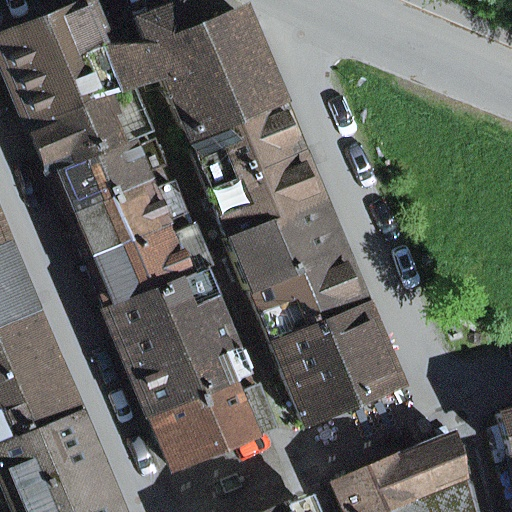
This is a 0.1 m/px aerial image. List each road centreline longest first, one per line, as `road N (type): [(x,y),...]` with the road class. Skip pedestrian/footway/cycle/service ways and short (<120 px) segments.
road 1 (residential): [(284,0),(455,406)]
road 2 (residential): [(0,158),(151,511)]
road 3 (residential): [(511,79),(317,0)]
road 4 (residential): [(302,469),(455,406)]
